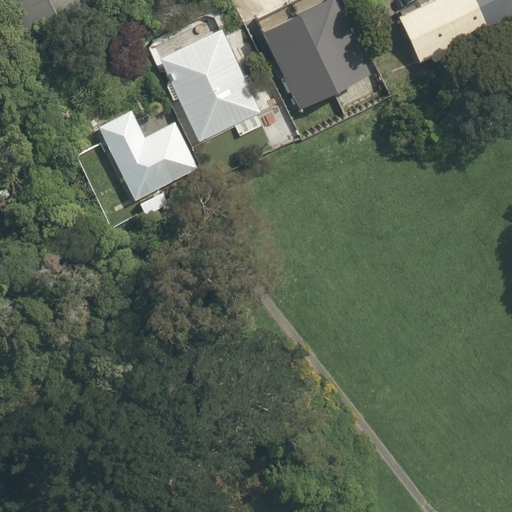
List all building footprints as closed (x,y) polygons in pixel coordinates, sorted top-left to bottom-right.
[(95,11),(89,0),(11,0),(32,41),(95,11)] [(295,107),(365,73),(328,0),(294,0),(254,19),(258,28),(255,30),(295,107)] [(511,0),(432,0),(398,17),(421,64),(511,20),(511,0)] [(201,143),(262,113),(224,29),(162,59),(173,81),(168,84),(175,101),(180,99),(201,143)] [(134,111),(101,127),(137,200),(201,168),(177,121),(146,137),(134,111)]
